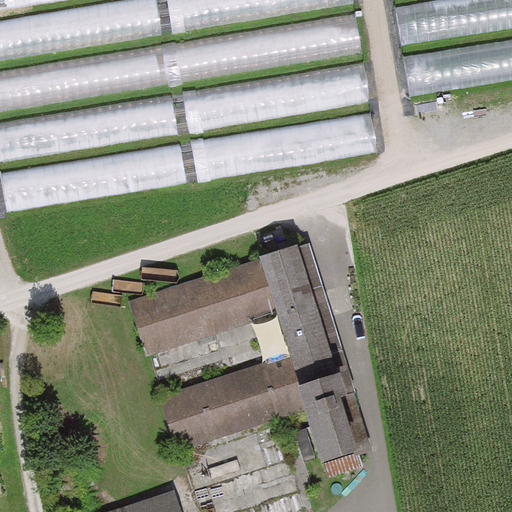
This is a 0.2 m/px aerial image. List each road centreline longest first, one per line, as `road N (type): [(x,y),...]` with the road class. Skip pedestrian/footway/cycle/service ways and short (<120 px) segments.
road 1 (track): [(0,306),(511,141)]
road 2 (track): [(385,511),(319,204)]
road 3 (track): [(36,511),(11,350),(14,301)]
road 4 (track): [(395,179),(367,0)]
